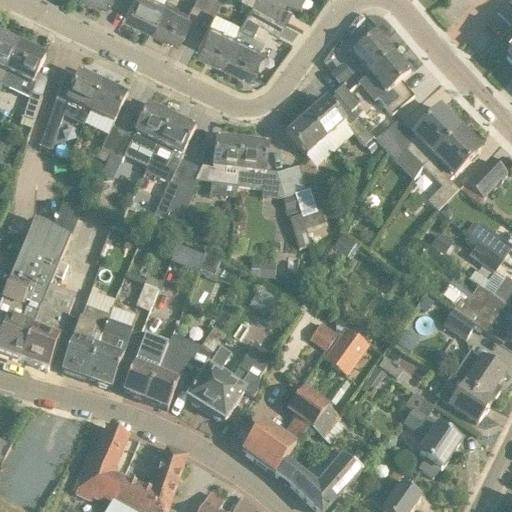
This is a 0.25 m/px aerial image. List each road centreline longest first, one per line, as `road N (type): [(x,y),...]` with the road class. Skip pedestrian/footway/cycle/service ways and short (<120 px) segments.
road 1 (residential): [(341,0),(277,92),(255,107),(227,105),(3,0)]
road 2 (tertiary): [(285,511),(201,450),(0,384)]
road 3 (residential): [(511,125),(385,0)]
